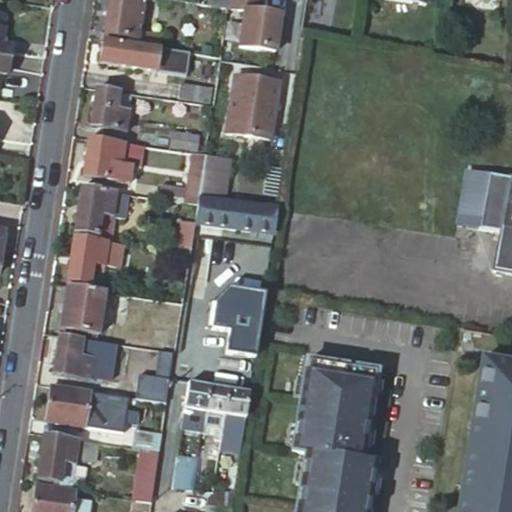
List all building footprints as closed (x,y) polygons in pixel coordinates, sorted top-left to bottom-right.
[(142,0),(106,0),(101,35),(124,38),(127,19),(139,20),(142,0)] [(236,49),(273,54),(278,17),(257,14),(258,0),(227,0),(226,10),(242,13),(236,49)] [(8,47),(0,45),(0,17),(0,16),(0,72),(5,73),(8,47)] [(156,49),(100,40),(97,63),(153,72),(156,49)] [(165,73),(168,50),(156,49),(153,72),(165,73)] [(268,143),(276,85),(232,79),(223,137),(268,143)] [(180,88),(178,101),(208,105),(211,92),(180,88)] [(116,94),(93,90),(87,128),(123,133),(126,113),(113,111),(116,94)] [(170,132),(167,149),(195,153),(198,136),(170,132)] [(134,147),(86,140),(80,177),(129,184),(134,147)] [(197,200),(203,157),(192,155),(187,190),(161,185),(158,201),(196,207),(196,204),(197,200)] [(228,161),(203,157),(197,200),(221,204),(228,161)] [(511,183),(485,179),(476,234),(496,238),(490,275),(511,278),(511,183)] [(114,195),(78,190),(72,233),(95,237),(98,216),(110,218),(114,195)] [(123,220),(126,197),(126,196),(114,195),(110,218),(123,220)] [(221,204),(197,200),(196,204),(196,207),(193,226),(214,229),(251,234),(271,236),(275,211),(221,204)] [(98,216),(95,237),(107,239),(110,218),(98,216)] [(180,224),(176,248),(189,250),(193,225),(180,224)] [(106,244),(71,239),(65,283),(87,286),(91,265),(103,267),(106,244)] [(118,246),(106,244),(103,267),(114,269),(118,246)] [(91,265),(87,286),(100,288),(103,267),(91,265)] [(102,294),(64,288),(57,331),(96,336),(101,304),(102,294)] [(262,295),(225,290),(213,303),(209,330),(227,333),(223,355),(252,359),(262,295)] [(102,294),(101,304),(117,307),(119,296),(102,294)] [(80,341),(56,338),(50,376),(86,380),(89,359),(78,357),(80,341)] [(78,357),(89,359),(100,361),(102,345),(80,341),(78,357)] [(304,454),(294,511),(366,511),(374,463),(360,461),(363,448),(370,449),(370,448),(363,447),(374,372),(305,361),(290,451),(304,454)] [(511,511),(511,369),(479,364),(456,511),(511,511)] [(165,405),(168,385),(142,382),(139,401),(146,402),(165,405)] [(197,386),(186,384),(179,430),(200,433),(204,412),(208,388),(197,386)] [(92,394),(48,387),(43,423),(97,431),(102,404),(91,403),(92,394)] [(224,416),(228,391),(208,388),(204,412),(210,413),(218,415),(224,416)] [(247,394),(243,393),(228,391),(224,416),(220,437),(231,439),(229,455),(237,457),(247,394)] [(210,413),(204,412),(200,433),(200,435),(206,436),(210,413)] [(220,437),(224,416),(218,415),(213,439),(220,441),(220,437)] [(145,438),(160,441),(161,435),(145,432),(145,438)] [(56,484),(55,490),(70,493),(75,461),(96,464),(99,446),(41,437),(34,481),(56,484)] [(118,449),(142,453),(144,441),(120,437),(118,449)] [(217,454),(229,455),(231,439),(220,437),(220,441),(217,454)] [(143,453),(157,455),(160,441),(145,438),(144,441),(142,453),(143,453)] [(135,503),(149,505),(157,455),(143,453),(135,503)] [(188,460),(175,458),(170,489),(190,492),(196,461),(188,459),(188,460)] [(55,490),(33,487),(29,511),(85,511),(87,504),(71,502),(73,493),(70,493),(55,490)] [(209,511),(227,511),(230,498),(230,495),(210,493),(210,495),(211,505),(209,511)]
